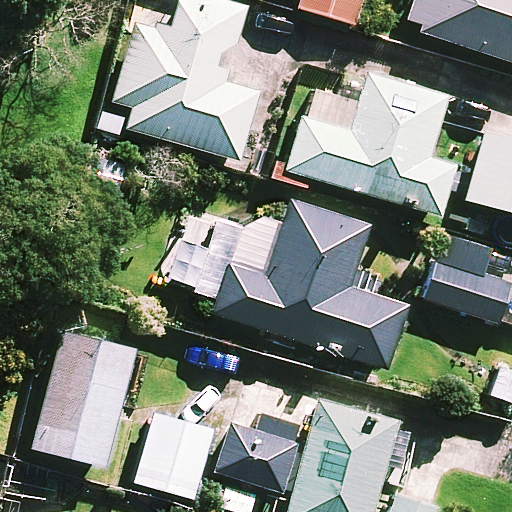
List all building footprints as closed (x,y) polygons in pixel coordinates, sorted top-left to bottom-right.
[(241,4),(227,0),(172,0),(171,6),(151,0),(137,0),(110,99),(130,105),(124,125),(234,156),(253,90),(219,80),(241,4)] [(298,0),(297,5),(350,21),(356,0),(298,0)] [(511,0),(407,0),(402,17),(416,22),(414,28),(511,59),(511,0)] [(442,92),(362,68),(354,96),(305,82),(280,166),(435,211),(449,162),(423,155),(442,92)] [(511,136),(482,128),(463,196),(511,209),(511,136)] [(364,222),(284,196),(273,229),(240,218),(211,310),(381,364),(401,301),(344,283),(364,222)] [(485,246),(444,234),(426,299),(495,319),(506,281),(478,273),(485,246)] [(128,344),(55,325),(26,442),(99,460),(128,344)] [(511,402),(511,370),(493,366),(481,414),(508,420),(511,402)] [(360,407),(316,395),(308,429),(228,408),(211,470),(287,491),(281,511),(428,511),(431,504),(372,488),(380,459),(394,462),(402,433),(356,421),(360,407)] [(210,426),(152,410),(132,479),(189,496),(210,426)]
